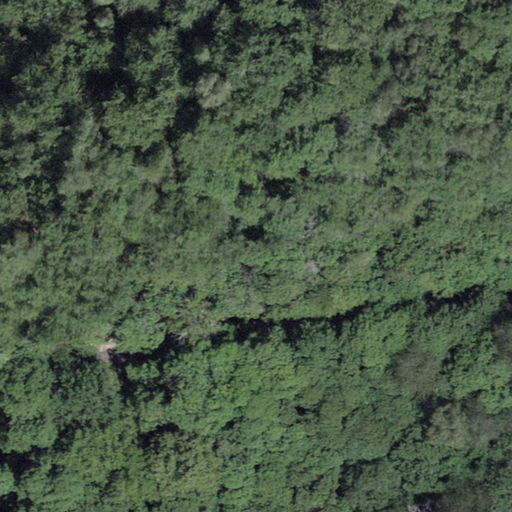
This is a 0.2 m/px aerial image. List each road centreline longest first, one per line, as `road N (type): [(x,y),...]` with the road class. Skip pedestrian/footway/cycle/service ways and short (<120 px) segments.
road 1 (track): [(511,292),(177,346),(0,389)]
road 2 (track): [(0,461),(68,466),(217,511)]
